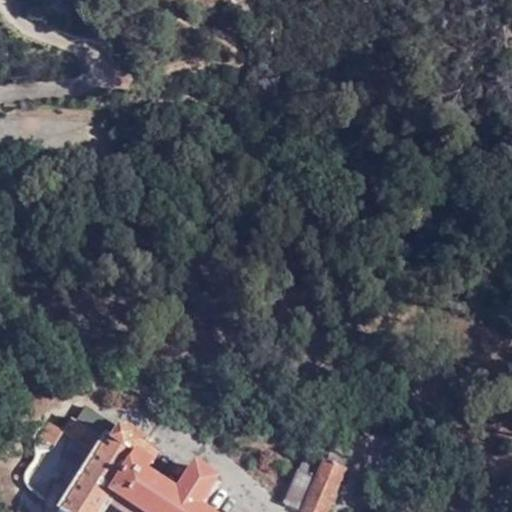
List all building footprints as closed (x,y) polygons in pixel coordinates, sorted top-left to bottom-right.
[(104,443),(96,457),(70,498),(62,493),(55,506),(63,511),(61,511),(101,511),(106,505),(117,511),(122,504),(134,511),(201,511),(198,510),(215,481),(193,467),(175,495),(144,475),(148,468),(134,460),(143,445),(146,442),(121,427),(118,431),(85,410),(76,424),(104,443)] [(62,435),(63,435),(96,457),(104,443),(76,424),(73,421),(62,435)] [(40,441),(45,444),(54,446),(62,435),(49,427),(40,441)] [(54,446),(45,444),(51,448),(53,450),(63,435),(62,435),(54,446)] [(157,454),(143,445),(134,460),(148,468),(157,454)] [(324,465),(343,473),(347,463),(328,455),(324,465)] [(304,457),(296,474),(314,482),(322,464),(304,457)] [(297,511),(325,511),(326,511),(343,473),(324,465),(322,464),(314,482),(296,474),(283,505),(297,511)]
